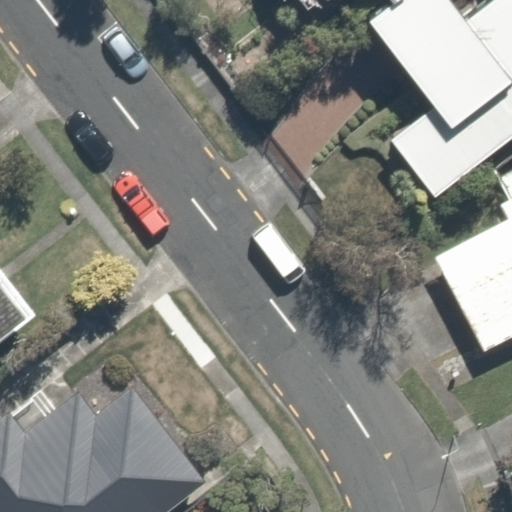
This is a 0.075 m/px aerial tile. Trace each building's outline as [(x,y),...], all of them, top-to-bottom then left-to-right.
[(383,0),(317,0),(341,31),(383,0)] [(511,159),(511,0),(509,0),(480,24),(460,0),(421,0),(375,38),(435,111),(393,145),(447,212),(511,159)] [(511,268),(457,298),(488,356),(511,343),(511,268)] [(0,361),(43,330),(0,272),(0,361)] [(0,511),(177,511),(206,488),(124,386),(89,414),(76,398),(21,442),(0,416),(0,511)]
